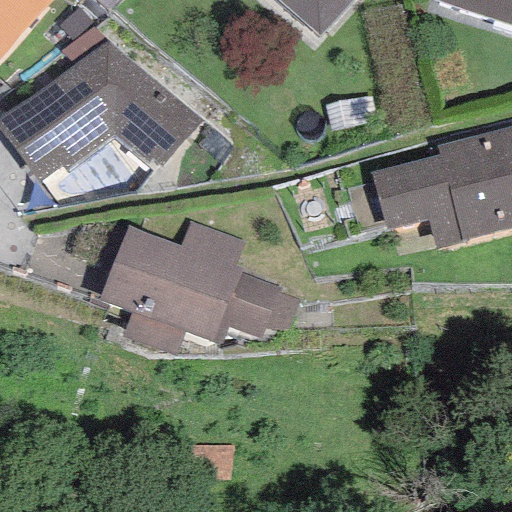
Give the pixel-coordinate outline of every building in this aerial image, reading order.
[(0,0),(0,64),(52,3),(47,0),(0,0)] [(90,0),(107,15),(120,0),(90,0)] [(273,0),(320,42),(359,0),(273,0)] [(511,0),(430,0),(429,5),(511,31),(511,0)] [(106,44),(0,124),(0,138),(39,190),(62,172),(66,176),(114,142),(159,173),(204,125),(106,44)] [(443,162),(375,179),(390,236),(430,226),(437,256),(511,236),(511,131),(440,150),(443,162)] [(180,249),(128,230),(98,307),(134,321),(125,344),(173,362),(182,339),(212,351),(213,346),(221,349),(227,332),(259,344),(263,333),(277,296),(279,291),(240,277),(242,273),(234,270),(243,244),(189,224),(180,249)] [(298,303),(277,296),(263,333),(288,334),(298,303)]
